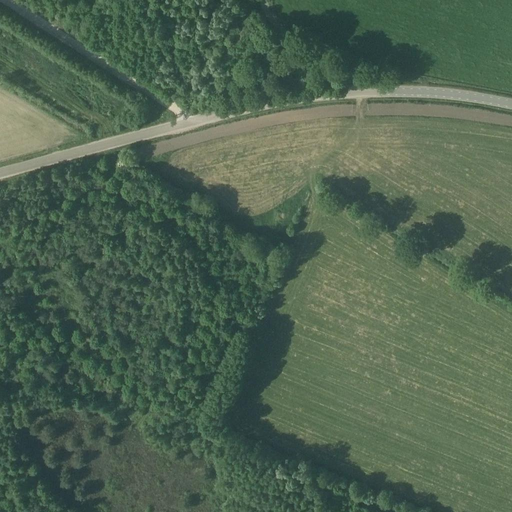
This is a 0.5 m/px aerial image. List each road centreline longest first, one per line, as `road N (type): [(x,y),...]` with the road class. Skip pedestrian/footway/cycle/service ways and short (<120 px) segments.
road 1 (tertiary): [(0,172),(322,93),(438,93),(511,104)]
road 2 (track): [(194,120),(5,0)]
